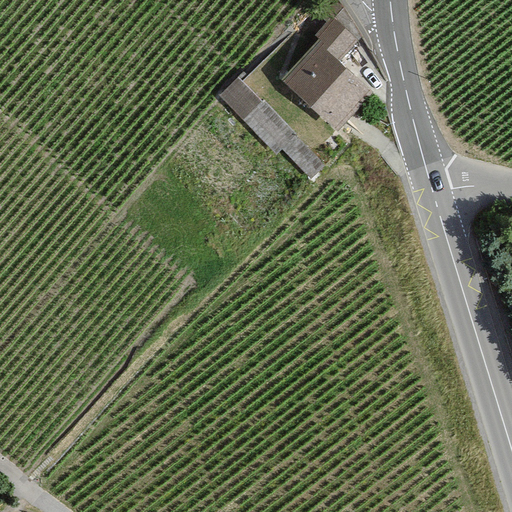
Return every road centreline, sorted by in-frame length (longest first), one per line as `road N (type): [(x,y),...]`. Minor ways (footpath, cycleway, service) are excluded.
road 1 (tertiary): [(432,192),(511,449)]
road 2 (tertiary): [(392,0),(432,192)]
